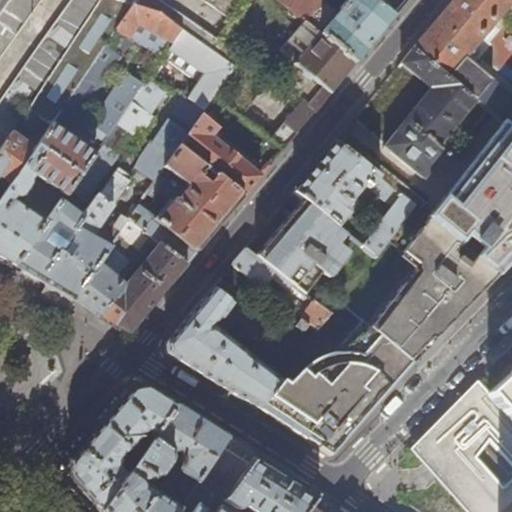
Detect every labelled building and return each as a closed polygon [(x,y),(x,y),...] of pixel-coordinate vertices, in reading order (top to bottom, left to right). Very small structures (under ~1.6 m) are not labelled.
[(159,14),(182,31),(236,66),(242,57),(242,55),(161,0),(72,0),(0,100),(0,147),(18,121),(27,108),(98,0),(120,0),(133,5),(159,14)] [(6,0),(0,9),(0,56),(41,0),(6,0)] [(117,30),(133,5),(120,0),(98,0),(27,108),(43,120),(34,133),(42,138),(51,125),(67,102),(106,45),(117,30)] [(203,0),(232,19),(242,0),(203,0)] [(282,0),(306,20),(312,25),(330,4),(325,0),(282,0)] [(374,0),(348,0),(321,33),(355,63),(374,40),(394,16),(374,0)] [(511,0),(453,0),(413,48),(454,83),(471,63),(464,57),(511,0)] [(159,14),(133,5),(117,30),(128,37),(137,24),(162,38),(163,36),(173,42),(182,31),(159,14)] [(321,33),(312,25),(306,20),(281,49),(325,86),(311,102),(305,97),(271,139),(283,149),(289,142),(322,102),(331,91),(355,63),(321,33)] [(236,66),(182,31),(173,42),(164,55),(218,91),(236,66)] [(119,55),(106,45),(67,102),(78,110),(96,84),(102,82),(119,55)] [(475,100),(454,83),(413,48),(400,64),(430,89),(384,147),(423,179),(444,153),(449,157),(452,153),(441,142),(475,100)] [(150,75),(162,83),(170,72),(158,63),(150,75)] [(475,100),(492,80),(471,63),(454,83),(475,100)] [(119,119),(133,99),(143,85),(126,73),(90,123),(107,135),(119,119)] [(180,145),(201,115),(212,99),(202,92),(181,123),(171,115),(144,153),(139,163),(157,177),(165,166),(180,145)] [(159,117),(133,99),(119,119),(144,137),(159,117)] [(218,127),(201,115),(180,145),(243,196),(252,186),(260,176),(211,136),(218,127)] [(27,128),(18,121),(0,147),(0,178),(10,185),(34,149),(20,139),(27,128)] [(498,275),(511,260),(511,130),(503,123),(428,217),(498,275)] [(89,152),(51,125),(42,138),(34,149),(10,185),(0,199),(0,258),(14,266),(52,213),(47,210),(39,221),(11,200),(14,196),(15,197),(18,198),(22,197),(31,186),(31,183),(29,180),(34,174),(65,195),(69,189),(102,143),(98,139),(89,152)] [(318,161),(293,191),(303,199),(336,225),(347,213),(342,209),(349,201),(352,204),(357,199),(353,195),(363,183),(391,207),(362,245),(375,256),(389,240),(415,207),(334,142),(318,161)] [(118,154),(102,143),(69,189),(86,199),(118,154)] [(243,196),(180,145),(165,166),(190,185),(178,199),(176,199),(173,199),(171,200),(160,213),(142,199),(139,203),(196,252),(219,225),(243,196)] [(61,201),(52,213),(14,266),(41,282),(72,299),(110,246),(91,235),(129,177),(116,168),(97,195),(96,195),(82,216),(61,201)] [(329,277),(349,253),(338,243),(346,233),(336,225),(303,199),(297,206),(291,212),(285,220),(253,257),(303,295),(322,273),(329,277)] [(139,203),(129,218),(158,240),(161,243),(185,265),(196,252),(139,203)] [(423,352),(498,275),(428,217),(415,207),(389,240),(414,261),(418,271),(405,287),(404,286),(370,328),(411,364),(423,352)] [(116,237),(127,220),(120,216),(109,232),(116,237)] [(129,218),(127,220),(116,237),(110,246),(72,299),(99,315),(98,317),(128,334),(146,312),(185,265),(161,243),(127,284),(122,279),(144,251),(141,249),(147,240),(154,245),(158,240),(129,218)] [(242,252),(230,265),(272,297),(274,294),(264,285),(269,279),(306,308),(299,318),(318,333),(330,316),(303,295),(253,257),(243,250),(242,252)] [(370,328),(404,286),(397,281),(363,322),(370,328)] [(263,414),(286,384),(210,326),(217,317),(220,319),(231,305),(211,288),(197,305),(164,344),(165,350),(165,353),(232,395),(263,414)] [(286,384),(263,414),(267,417),(312,445),(330,456),(351,433),(383,396),(411,364),(370,328),(363,322),(358,317),(306,376),(286,384)] [(511,511),(511,371),(491,391),(426,449),(482,511),(511,511)] [(135,463),(175,406),(169,402),(145,387),(130,389),(95,431),(69,462),(69,478),(98,511),(100,511),(129,472),(124,466),(121,465),(119,467),(120,464),(120,460),(125,454),(135,463)] [(219,434),(175,406),(135,463),(129,472),(100,511),(175,511),(178,508),(144,485),(160,479),(171,462),(172,457),(171,454),(180,451),(181,456),(181,460),(180,464),(177,469),(196,482),(226,438),(219,434)] [(245,450),(226,438),(196,482),(178,508),(175,511),(215,511),(255,456),(245,450)] [(305,511),(318,496),(287,477),(255,456),(215,511),(305,511)] [(340,511),(318,496),(305,511),(340,511)]
